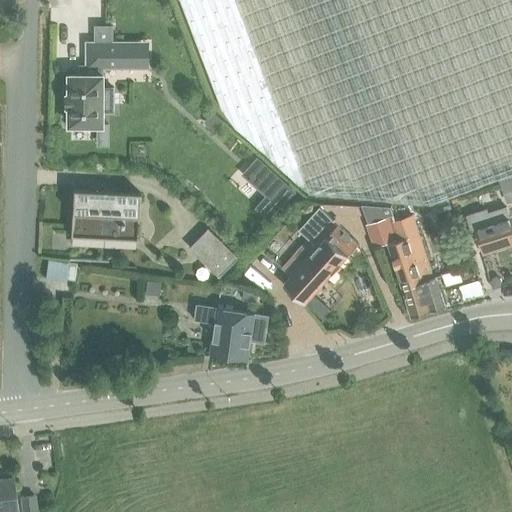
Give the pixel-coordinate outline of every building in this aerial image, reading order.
[(511,0),(181,0),(223,111),(228,116),(236,126),(309,192),(314,193),(437,204),(502,180),(511,175),(511,0)] [(96,42),(88,42),(88,66),(90,66),(90,74),(103,74),(103,66),(136,66),(136,42),(113,42),(113,26),(96,26),(96,42)] [(70,93),(69,93),(69,105),(70,105),(70,124),(72,124),(103,124),(103,111),(113,111),(113,87),(103,87),(103,74),(90,74),(70,74),(70,93)] [(258,158),(244,174),(267,194),(280,206),(294,191),(258,158)] [(511,178),(503,182),(500,183),(507,203),(510,202),(511,201),(511,178)] [(73,188),(70,236),(138,240),(141,192),(73,188)] [(375,244),(386,241),(398,237),(392,219),(392,220),(389,206),(361,205),(367,225),(369,225),(375,244)] [(295,254),(283,267),(288,272),(291,274),(286,280),(284,281),(306,302),(314,293),(360,243),(335,220),(321,207),(299,230),(310,238),(295,254)] [(483,253),(511,243),(511,224),(510,217),(509,218),(506,208),(487,214),(486,210),(467,215),(471,229),(475,228),(483,253)] [(412,213),(392,219),(398,237),(386,241),(394,266),(425,256),(412,213)] [(211,228),(191,249),(221,276),(240,256),(211,228)] [(394,266),(402,290),(433,280),(432,278),(425,256),(394,266)] [(68,261),(66,278),(74,279),(76,262),(68,261)] [(459,269),(443,274),(446,286),(462,281),(459,269)] [(364,276),(355,280),(361,294),(369,290),(364,276)] [(493,277),(491,280),(493,288),(500,286),(502,282),(501,278),(497,276),(493,277)] [(435,277),(432,278),(433,280),(402,290),(409,315),(444,304),(435,277)] [(479,281),(459,287),(463,300),(484,294),(479,281)] [(244,289),(242,297),(257,299),(258,291),(244,289)] [(306,302),(314,310),(322,301),(314,293),(306,302)] [(268,314),(234,309),(196,304),(194,320),(215,322),(210,353),(247,358),(250,340),(264,342),(268,314)] [(0,511),(16,509),(12,476),(0,478),(0,511)] [(35,511),(33,494),(20,496),(21,511),(35,511)]
